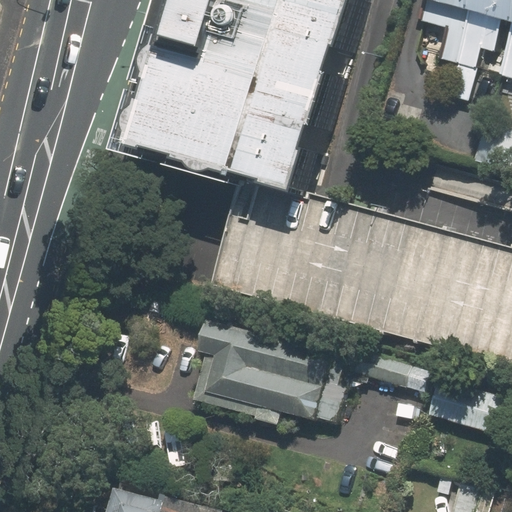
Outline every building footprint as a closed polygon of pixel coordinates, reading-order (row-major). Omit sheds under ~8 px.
[(260,175),(325,193),(379,0),(200,0),(159,147),(260,175)] [(511,0),(431,0),(427,16),(471,28),(456,77),(497,89),(510,46),(511,47),(511,0)] [(511,119),(494,115),(484,156),(511,162),(511,119)] [(511,245),(325,193),(260,175),(228,288),(511,367),(511,245)] [(294,410),(347,426),(359,385),(346,381),(354,356),(228,319),(205,397),(290,422),(294,410)] [(366,353),(360,372),(432,394),(438,374),(366,353)] [(511,395),(448,377),(437,413),(511,434),(511,395)] [(498,511),(504,490),(468,481),(459,511),(498,511)] [(231,511),(128,484),(120,511),(231,511)]
